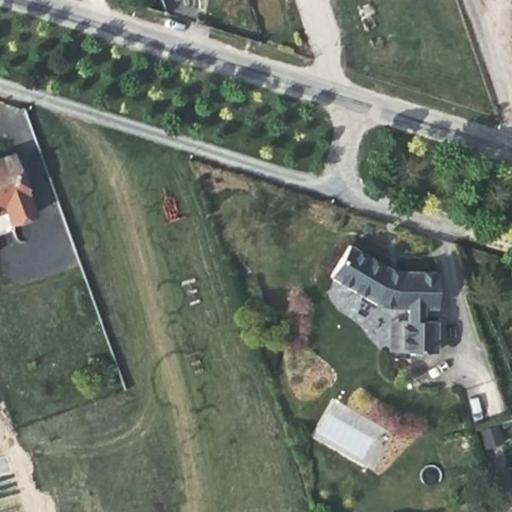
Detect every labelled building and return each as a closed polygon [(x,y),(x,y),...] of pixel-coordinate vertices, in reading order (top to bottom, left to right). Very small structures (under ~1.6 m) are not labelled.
[(34,216),(12,154),(0,158),(0,211),(6,209),(10,224),(34,216)] [(436,308),(436,272),(400,271),(387,268),(348,245),(330,277),(375,303),(392,308),(407,308),(407,321),(400,321),(400,352),(435,352),(435,321),(420,321),(421,308),(436,308)] [(400,352),(400,321),(390,321),(389,352),(400,352)] [(372,465),(389,427),(330,400),(313,438),(372,465)] [(497,425),(480,431),(485,449),(502,443),(497,425)]
